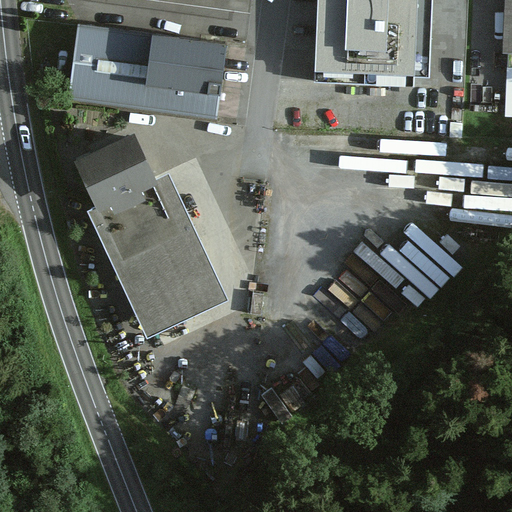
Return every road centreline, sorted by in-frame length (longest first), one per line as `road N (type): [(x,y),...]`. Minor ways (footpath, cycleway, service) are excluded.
road 1 (secondary): [(134,511),(48,276),(0,11)]
road 2 (residential): [(278,0),(261,119)]
